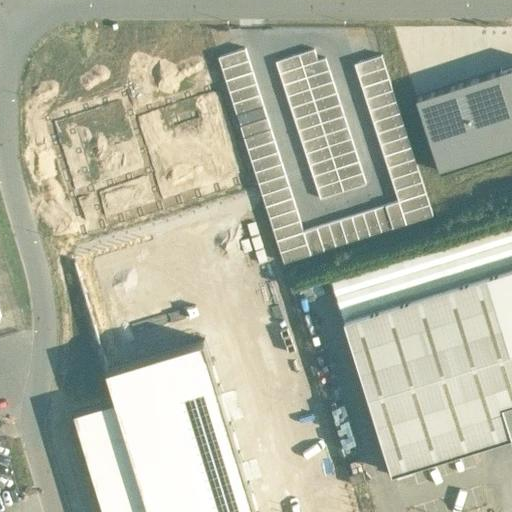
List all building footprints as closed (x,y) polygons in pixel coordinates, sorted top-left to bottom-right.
[(218,54),(221,66),(248,57),(244,46),(218,54)] [(299,52),(302,63),(318,58),(314,47),(299,52)] [(279,70),(302,63),(299,52),(276,59),(279,70)] [(358,73),(385,64),(381,53),(354,61),(358,73)] [(325,56),(318,58),(302,63),(306,75),(329,67),(325,56)] [(248,57),(221,66),(225,77),(252,69),(248,57)] [(279,70),(283,82),(306,75),(302,63),(279,70)] [(511,146),(511,63),(416,94),(440,170),(511,146)] [(385,64),(358,73),(362,84),(388,76),(385,64)] [(306,75),(310,86),(333,79),(329,67),(306,75)] [(252,69),(225,77),(229,89),(255,80),(252,69)] [(306,75),(283,82),(287,93),(310,86),(306,75)] [(388,76),(362,84),(365,96),(392,87),(388,76)] [(336,90),(333,79),(310,86),(313,98),(336,90)] [(259,92),(255,80),(229,89),(232,100),(259,92)] [(47,119),(85,236),(258,181),(226,83),(132,113),(126,94),(47,119)] [(290,105),(313,98),(310,86),(287,93),(290,105)] [(365,96),(369,107),(395,99),(392,87),(365,96)] [(340,102),(336,90),(313,98),(317,109),(340,102)] [(236,112),(263,103),(259,92),(232,100),(236,112)] [(290,105),(294,116),(317,109),(313,98),(290,105)] [(369,107),(372,118),(399,110),(395,99),(369,107)] [(340,102),(317,109),(321,120),(343,113),(340,102)] [(236,112),(240,123),(266,115),(263,103),(236,112)] [(321,120),(317,109),(294,116),(298,128),(321,120)] [(372,118),(376,130),(403,121),(399,110),(372,118)] [(324,132),(347,124),(343,113),(321,120),(324,132)] [(270,126),(266,115),(240,123),(243,134),(270,126)] [(321,120),(298,128),(301,139),(324,132),(321,120)] [(380,141),(406,133),(403,121),(376,130),(380,141)] [(328,143),(351,136),(347,124),(324,132),(328,143)] [(243,134),(247,146),(273,137),(270,126),(243,134)] [(301,139),(305,151),(328,143),(324,132),(301,139)] [(380,141),(383,153),(410,144),(406,133),(380,141)] [(331,155),(354,147),(351,136),(328,143),(331,155)] [(250,157),(277,149),(273,137),(247,146),(250,157)] [(305,151),(309,162),(331,155),(328,143),(305,151)] [(410,144),(383,153),(387,164),(414,156),(410,144)] [(335,166),(358,159),(354,147),(331,155),(335,166)] [(281,160),(277,149),(250,157),(254,169),(281,160)] [(335,166),(331,155),(309,162),(312,173),(335,166)] [(414,156),(387,164),(391,176),(417,167),(414,156)] [(339,178),(362,170),(358,159),(335,166),(339,178)] [(258,180),(284,172),(281,160),(254,169),(258,180)] [(335,166),(312,173),(316,185),(339,178),(335,166)] [(394,187),(421,179),(417,167),(391,176),(394,187)] [(339,178),(342,189),(365,182),(362,170),(339,178)] [(261,192),(288,183),(284,172),(258,180),(261,192)] [(319,196),(342,189),(339,178),(316,185),(319,196)] [(402,210),(428,202),(421,179),(394,187),(398,199),(402,210)] [(261,192),(265,203),(292,195),(288,183),(261,192)] [(269,214),(295,206),(292,195),(265,203),(269,214)] [(385,203),(392,226),(432,213),(428,202),(402,210),(398,199),(385,203)] [(385,203),(373,206),(380,229),(392,226),(385,203)] [(299,217),(295,206),(269,214),(272,226),(299,217)] [(362,210),(369,233),(380,229),(373,206),(362,210)] [(362,210),(350,214),(358,237),(369,233),(362,210)] [(339,217),(346,240),(358,237),(350,214),(339,217)] [(306,240),(303,229),(299,217),(272,226),(280,249),(306,240)] [(339,217),(327,221),(335,244),(346,240),(339,217)] [(323,248),(335,244),(327,221),(316,225),(323,248)] [(511,224),(452,242),(464,280),(434,289),(426,264),(337,291),(345,316),(393,470),(511,433),(511,435),(511,224)] [(323,248),(316,225),(303,229),(306,240),(280,249),(283,260),(323,248)] [(258,511),(175,240),(77,270),(115,393),(73,406),(105,511),(258,511)] [(349,473),(352,483),(366,478),(363,469),(349,473)]
